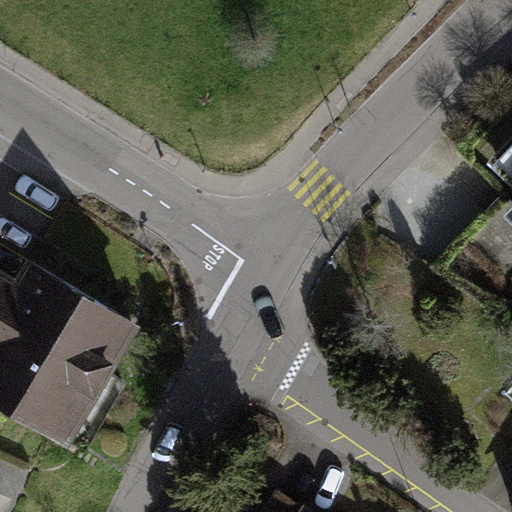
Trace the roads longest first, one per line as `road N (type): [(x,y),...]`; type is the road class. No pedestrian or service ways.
road 1 (residential): [(276,273),(320,195),(497,0)]
road 2 (residential): [(276,273),(0,95)]
road 3 (residential): [(474,511),(234,347)]
road 4 (residential): [(141,511),(234,347)]
